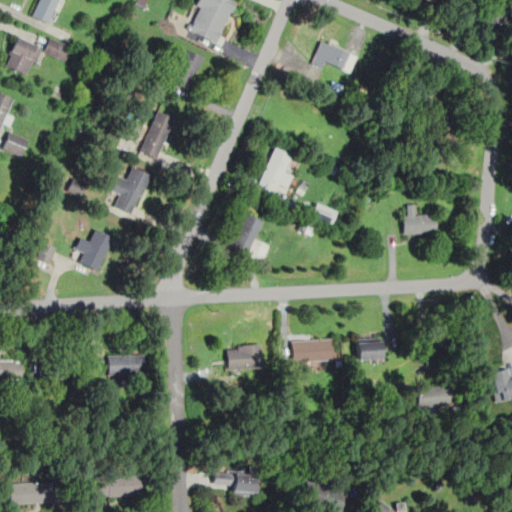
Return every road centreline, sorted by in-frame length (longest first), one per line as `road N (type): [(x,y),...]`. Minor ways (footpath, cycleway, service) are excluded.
road 1 (residential): [(326,0),(477,70),(491,86),(496,108),(476,274),(452,286),(0,309)]
road 2 (residential): [(182,511),(173,286),(289,0)]
